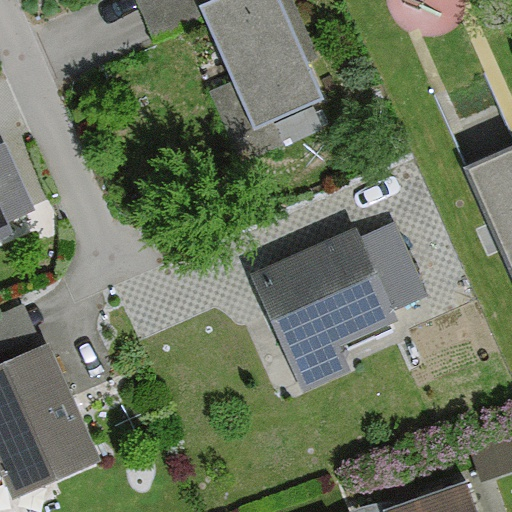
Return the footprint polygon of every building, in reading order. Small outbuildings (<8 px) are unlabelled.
[(316,106),(269,0),(221,0),(217,2),(216,0),(126,0),(148,49),(194,29),(220,88),(200,98),(234,175),(303,145),(291,117),(316,106)] [(0,243),(2,242),(0,236),(0,226),(21,217),(0,169),(0,243)] [(424,306),(390,232),(353,249),(348,238),(244,286),(299,406),(346,384),(334,358),(390,332),(386,324),(424,306)] [(91,469),(39,353),(32,356),(13,314),(0,320),(0,489),(8,507),(91,469)] [(511,477),(511,459),(505,441),(463,457),(476,490),(511,477)] [(459,511),(452,489),(388,511),(459,511)]
